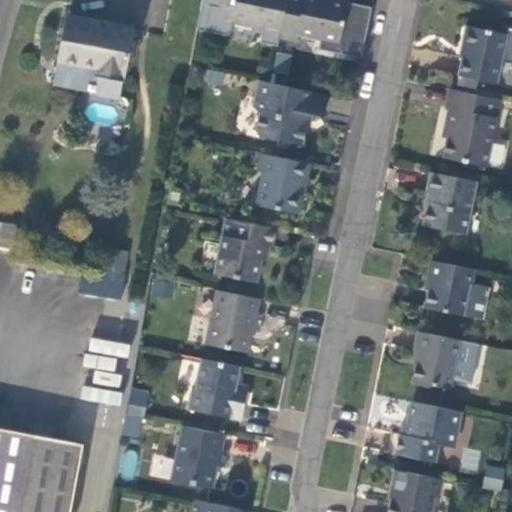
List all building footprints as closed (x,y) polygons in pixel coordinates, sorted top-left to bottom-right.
[(218,17),(281,30),(287,0),(231,0),(230,5),(221,3),(218,17)] [(287,0),(281,30),(280,35),(297,38),(298,33),(339,41),(347,0),(287,0)] [(69,15),(59,61),(96,69),(96,75),(99,75),(123,80),(133,27),(98,21),(69,15)] [(464,46),(459,74),(498,82),(502,60),(511,62),(511,26),(508,26),(507,33),(466,25),(462,46),(464,46)] [(275,53),(273,75),(289,76),(291,54),(275,53)] [(96,69),(59,61),(55,81),(96,89),(99,75),(96,75),(96,69)] [(323,113),(328,94),(270,81),(259,79),(254,106),(258,113),(255,130),(258,137),(302,146),(306,128),(308,113),(316,115),(323,113)] [(487,165),(502,99),(451,88),(447,107),(450,108),(448,119),(446,126),(451,127),(445,155),(487,165)] [(307,179),(310,162),(262,152),(259,170),(264,171),(258,204),(297,212),(301,192),(304,179),(307,179)] [(466,232),(477,180),(431,171),(427,191),(431,192),(428,204),(424,223),(466,232)] [(271,245),(275,226),(227,216),(215,272),(257,280),(261,259),(264,244),(271,245)] [(0,247),(13,248),(15,223),(0,222),(0,247)] [(122,297),(127,250),(88,246),(84,294),(122,297)] [(471,282),(474,267),(435,259),(430,286),(426,305),(465,313),(484,318),(490,286),(471,282)] [(258,312),(260,298),(219,289),(208,343),(246,351),(250,329),(258,331),(260,321),(262,313),(258,312)] [(450,387),(460,339),(418,331),(414,349),(419,350),(416,363),(412,382),(427,385),(433,383),(450,387)] [(114,386),(121,356),(126,357),(129,345),(90,337),(84,366),(96,368),(93,382),(114,386)] [(238,383),(240,365),(202,357),(196,385),(192,388),(188,408),(242,418),(245,402),(234,400),(238,383)] [(104,384),(83,380),(73,434),(94,438),(104,384)] [(248,385),(238,383),(234,400),(245,402),(246,393),(248,385)] [(123,434),(140,437),(146,389),(130,387),(123,434)] [(453,445),(460,410),(414,401),(409,424),(407,434),(393,431),(389,452),(434,461),(438,442),(453,445)] [(223,449),(225,434),(185,425),(174,479),(211,486),(216,465),(224,467),(226,457),(228,450),(223,449)] [(58,438),(0,426),(0,511),(70,511),(83,443),(58,438)] [(463,448),(460,470),(476,472),(479,450),(463,448)] [(119,475),(131,478),(137,452),(125,449),(119,475)] [(484,466),(482,488),(501,490),(503,468),(484,466)] [(439,494),(442,478),(395,468),(391,487),(393,490),(390,502),(388,511),(432,511),(434,500),(439,494)] [(255,511),(197,499),(194,511),(255,511)]
